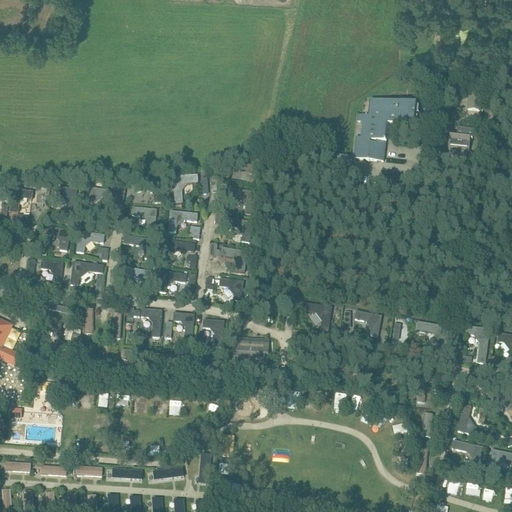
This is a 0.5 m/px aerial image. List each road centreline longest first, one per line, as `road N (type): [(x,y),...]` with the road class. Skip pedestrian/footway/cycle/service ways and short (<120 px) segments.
road 1 (unknown): [(392,292),(439,0)]
road 2 (unclassified): [(0,449),(156,462),(228,425),(278,421)]
road 3 (unknown): [(0,483),(193,491)]
road 4 (unclassified): [(278,421),(356,432),(382,474),(438,495)]
road 5 (unclassified): [(111,298),(194,304),(285,333)]
road 6 (unclassified): [(285,333),(416,353),(452,371)]
road 7 (unclassified): [(438,495),(452,371)]
